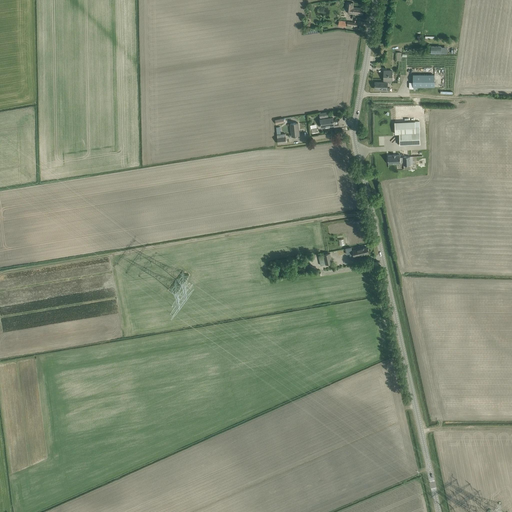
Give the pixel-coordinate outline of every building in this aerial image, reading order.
[(348,13),(358,14),(363,15),(363,8),(353,7),(354,3),(348,2),(347,7),(349,7),(348,13)] [(392,71),(384,71),(384,82),(387,82),(387,83),(392,83),(392,71)] [(413,87),(435,87),(435,75),(413,75),(413,83),(409,83),(409,89),(413,89),(413,87)] [(384,82),(375,82),(375,89),(381,89),(381,90),(387,90),(387,83),(387,82),(384,82)] [(328,116),(327,112),(320,113),(322,127),(334,125),(334,127),(341,126),(340,120),(333,120),(333,118),(328,118),(328,116)] [(419,121),(415,121),(400,122),(395,122),(395,134),(399,134),(400,145),(405,145),(420,144),(419,121)] [(299,136),(298,123),(291,124),(292,136),(296,136),(297,136),(299,136)] [(286,143),(286,137),(286,134),(277,135),(278,143),(286,143)] [(388,164),(396,163),(403,163),(404,165),(405,165),(406,166),(408,166),(409,165),(410,165),(410,156),(403,157),(400,157),(400,155),(396,155),(392,155),(388,155),(388,157),(387,158),(387,161),(388,162),(388,164)] [(356,256),(369,253),(367,247),(364,248),(364,247),(363,248),(353,251),(353,253),(349,254),(351,260),(357,259),(356,256)] [(330,253),(323,254),(326,265),(332,263),(330,253)]
